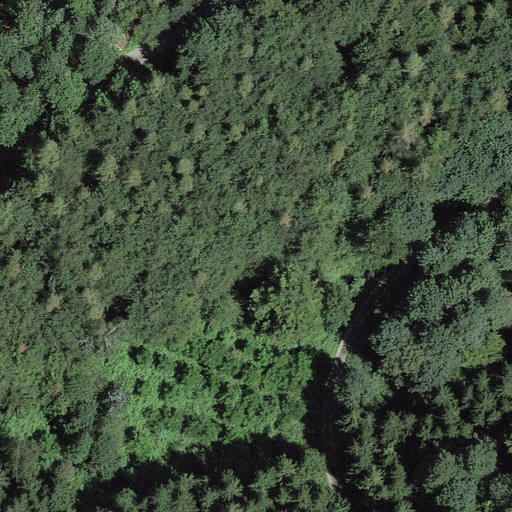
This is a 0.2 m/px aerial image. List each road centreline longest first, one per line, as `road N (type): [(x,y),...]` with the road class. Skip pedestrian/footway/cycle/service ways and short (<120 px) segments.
road 1 (track): [(348,511),(328,461),(327,392),(347,335),(382,281),(511,187)]
road 2 (track): [(204,0),(0,136)]
